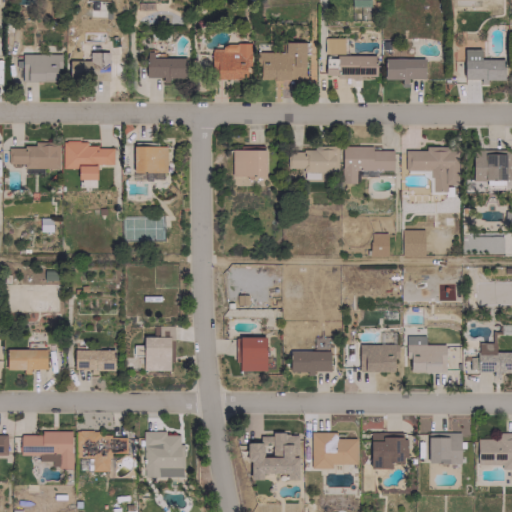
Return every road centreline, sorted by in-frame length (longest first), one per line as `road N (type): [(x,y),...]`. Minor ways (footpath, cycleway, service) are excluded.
road 1 (residential): [(0,109),(511,110)]
road 2 (residential): [(0,400),(511,401)]
road 3 (residential): [(200,110),(204,368),(228,511)]
